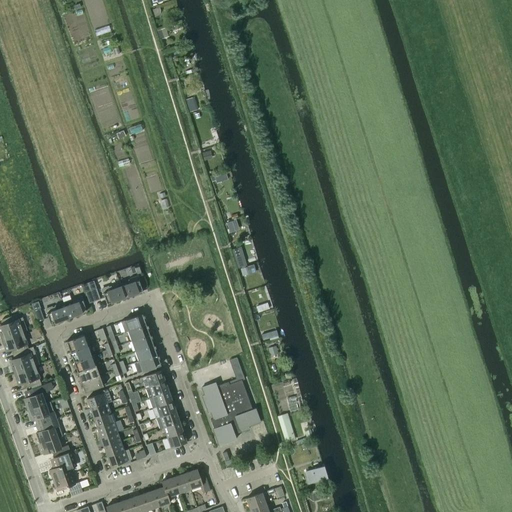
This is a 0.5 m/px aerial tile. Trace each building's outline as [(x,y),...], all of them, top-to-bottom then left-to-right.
[(201,103),(191,106),(194,115),(203,113),(201,103)] [(123,131),(116,134),(118,139),(125,136),(123,131)] [(231,221),(226,223),(229,232),(235,231),(231,221)] [(137,279),(122,285),(127,298),(142,292),(137,279)] [(122,285),(107,291),(112,304),(127,298),(122,285)] [(96,288),(90,290),(94,301),(100,299),(96,288)] [(90,290),(84,292),(88,303),(94,301),(90,290)] [(71,300),(63,303),(64,307),(68,318),(86,311),(81,297),(71,300)] [(54,306),(45,310),(50,324),(68,318),(64,307),(63,303),(54,306)] [(44,320),(39,309),(33,311),(37,323),(44,320)] [(141,314),(123,320),(127,331),(145,324),(141,314)] [(3,325),(0,326),(0,335),(1,339),(19,333),(22,332),(27,330),(26,330),(22,319),(17,320),(15,315),(1,320),(3,325)] [(145,324),(127,331),(131,341),(149,334),(145,324)] [(102,328),(96,330),(100,341),(106,339),(102,328)] [(19,333),(1,339),(6,351),(12,349),(14,354),(28,349),(28,348),(22,332),(19,333)] [(84,334),(66,341),(70,352),(88,345),(84,334)] [(149,334),(131,341),(134,351),(153,344),(149,334)] [(153,344),(134,351),(138,361),(156,355),(153,344)] [(88,345),(70,352),(73,362),(92,355),(88,345)] [(16,359),(9,361),(14,373),(34,365),(34,366),(39,364),(33,347),(32,347),(28,348),(28,349),(14,354),(16,359)] [(92,355),(73,362),(77,372),(95,365),(92,355)] [(138,361),(133,363),(137,373),(160,365),(156,355),(138,361)] [(229,360),(232,369),(240,367),(236,357),(229,360)] [(34,365),(14,373),(18,385),(24,382),(26,388),(40,383),(34,366),(34,365)] [(95,365),(77,372),(81,382),(99,375),(95,365)] [(161,370),(141,377),(145,388),(165,381),(161,370)] [(99,375),(81,382),(84,393),(103,386),(99,375)] [(201,388),(204,395),(201,396),(207,412),(210,411),(212,418),(211,419),(210,419),(212,425),(214,428),(214,429),(213,429),(215,435),(216,434),(220,445),(236,439),(234,434),(241,432),(249,429),(248,427),(260,422),(255,408),(252,409),(241,380),(233,383),(229,384),(228,382),(216,386),(215,383),(201,388)] [(165,381),(145,388),(148,398),(168,391),(165,381)] [(34,396),(23,399),(27,410),(45,404),(41,393),(53,389),(50,382),(31,389),(34,396)] [(102,393),(86,399),(90,408),(106,403),(111,402),(107,389),(101,391),(102,393)] [(168,391),(148,398),(152,408),(156,407),(172,401),(168,391)] [(156,407),(152,408),(156,418),(159,417),(175,411),(172,401),(156,407)] [(45,404),(27,410),(31,421),(41,417),(44,423),(56,419),(53,412),(50,402),(45,404)] [(106,403),(90,408),(93,418),(109,412),(106,403)] [(159,417),(156,418),(159,429),(163,427),(179,421),(175,411),(159,417)] [(109,412),(93,418),(97,428),(113,422),(109,412)] [(46,429),(35,433),(37,436),(39,444),(57,437),(62,436),(58,426),(56,419),(44,423),(46,429)] [(179,421),(163,427),(167,437),(183,431),(179,421)] [(113,422),(97,428),(100,437),(116,432),(113,422)] [(183,431),(167,437),(171,448),(187,442),(183,431)] [(116,432),(100,437),(104,447),(120,441),(116,432)] [(57,437),(39,444),(43,455),(54,451),(56,457),(70,452),(67,445),(61,448),(57,437)] [(120,441),(104,447),(107,456),(123,451),(123,450),(120,441)] [(150,455),(155,453),(152,442),(146,444),(150,455)] [(123,451),(107,456),(111,466),(127,461),(132,459),(128,449),(128,448),(123,450),(123,451)] [(59,467),(49,470),(53,480),(72,473),(70,468),(73,467),(75,463),(71,452),(70,452),(56,457),(59,467)] [(323,466),(305,471),(309,483),(324,478),(326,478),(323,466)] [(197,469),(185,473),(191,489),(200,486),(202,492),(210,490),(204,473),(199,475),(197,469)] [(72,473),(53,480),(56,490),(65,487),(66,488),(69,490),(71,496),(82,492),(81,488),(79,482),(75,483),(72,473)] [(185,473),(173,477),(179,493),(191,489),(185,473)] [(161,481),(163,486),(167,497),(168,497),(179,493),(173,477),(161,481)] [(163,486),(152,490),(157,507),(170,503),(168,497),(167,497),(163,486)] [(152,490),(140,494),(146,511),(157,507),(152,490)] [(246,498),(249,508),(265,502),(262,492),(246,498)] [(140,494),(129,498),(133,511),(142,511),(146,511),(140,494)] [(133,511),(129,498),(118,502),(121,511),(133,511)] [(106,506),(108,511),(121,511),(118,502),(106,506)] [(249,508),(250,511),(268,511),(268,510),(265,502),(249,508)]
